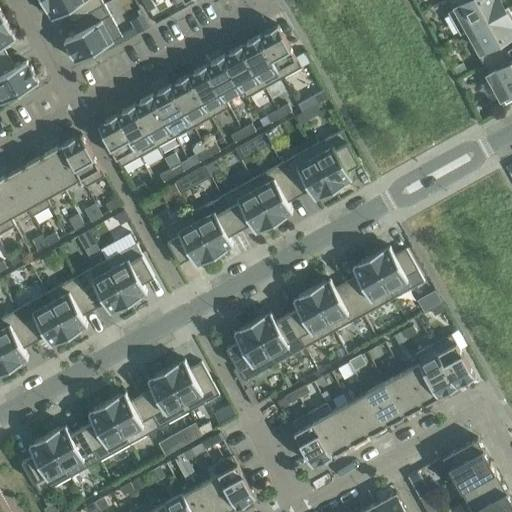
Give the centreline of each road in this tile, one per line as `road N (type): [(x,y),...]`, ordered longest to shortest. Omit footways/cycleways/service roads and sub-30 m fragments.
road 1 (residential): [(511,134),(0,416)]
road 2 (residential): [(511,453),(485,406),(297,511)]
road 3 (residential): [(254,0),(76,103)]
